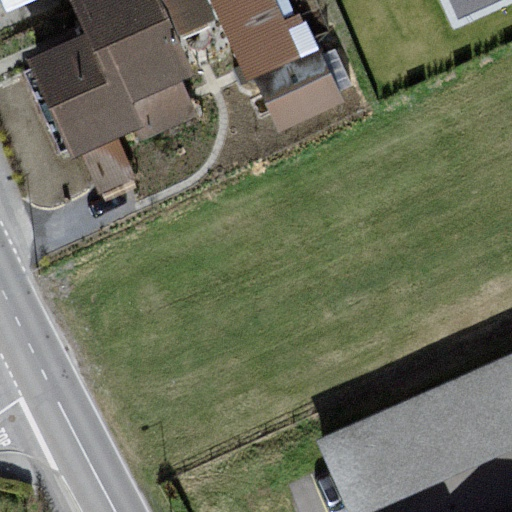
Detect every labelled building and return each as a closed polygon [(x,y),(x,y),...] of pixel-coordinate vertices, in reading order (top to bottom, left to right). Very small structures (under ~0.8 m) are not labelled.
[(85,0),(78,3),(94,38),(33,64),(75,158),(142,129),(145,136),(193,115),(177,80),(187,75),(171,39),(211,21),(201,0),(85,0)] [(215,0),(246,69),(300,46),(280,0),(215,0)] [(450,0),(458,16),(495,0),(450,0)] [(318,50),(247,79),(277,141),(341,109),(318,50)] [(511,362),(335,437),(374,511),(387,511),(511,457),(511,362)]
